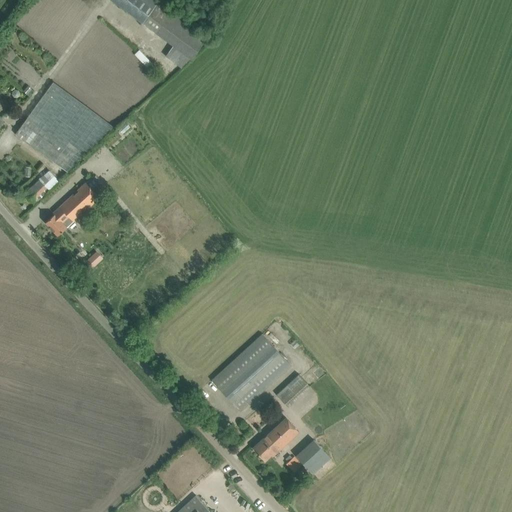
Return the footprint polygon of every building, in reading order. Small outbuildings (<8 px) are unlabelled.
[(111,0),(142,23),(157,3),(158,1),(156,0),(111,0)] [(206,39),(157,3),(142,23),(142,24),(172,46),(165,57),(182,69),(191,60),(206,39)] [(133,54),(150,71),(155,67),(138,50),(133,54)] [(15,134),(54,162),(66,172),(84,153),(114,127),(53,82),(15,134)] [(118,130),(122,134),(130,127),(126,123),(118,130)] [(32,187),(25,194),(32,202),(39,195),(47,188),(48,190),(58,182),(49,170),(38,179),(39,180),(32,187)] [(93,176),(78,190),(53,213),(54,215),(46,222),(58,235),(107,190),(93,176)] [(134,224),(129,228),(133,233),(138,229),(134,224)] [(89,259),(86,262),(92,267),(95,265),(89,259)] [(262,334),(212,380),(240,411),(291,365),(262,334)] [(297,375),(275,396),(285,407),(307,386),(297,375)] [(285,418),(259,442),(271,455),(273,456),(298,432),(285,418)] [(314,440),(303,449),(296,456),(312,474),(330,458),(314,440)] [(271,455),(259,442),(253,448),(265,461),(271,455)] [(286,463),(294,472),(302,465),(294,457),(286,463)] [(211,511),(196,495),(188,502),(177,511),(211,511)]
